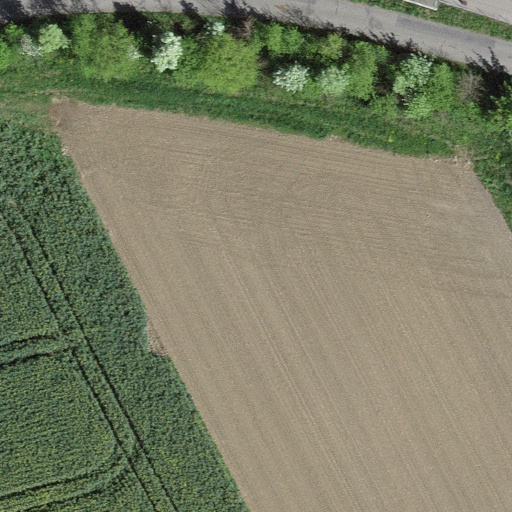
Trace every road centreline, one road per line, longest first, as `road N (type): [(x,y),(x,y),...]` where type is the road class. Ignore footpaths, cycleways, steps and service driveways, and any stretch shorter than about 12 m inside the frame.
road 1 (unclassified): [(182,0),(511,58)]
road 2 (unclassified): [(0,15),(52,1),(123,0)]
